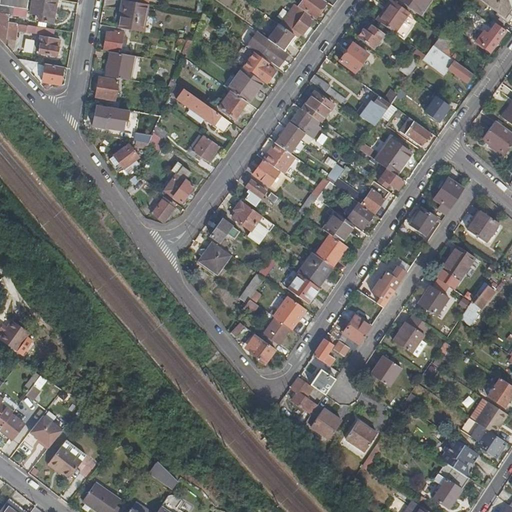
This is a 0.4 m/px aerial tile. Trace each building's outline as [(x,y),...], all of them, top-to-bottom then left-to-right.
[(14,7),(27,8),(28,0),(0,0),(0,13),(9,15),(12,15),(14,7)] [(59,10),(61,0),(59,0),(32,0),(31,13),(35,13),(34,20),(52,23),(54,17),(55,9),(59,10)] [(149,5),(122,0),(120,10),(124,11),(121,29),(144,33),(149,5)] [(305,12),(314,19),(326,2),(322,0),(303,0),(299,7),(305,12)] [(409,14),(409,13),(391,0),(390,0),(385,7),(387,9),(378,22),(394,34),(403,21),(409,14)] [(430,0),(402,0),(421,14),(430,0)] [(511,0),(478,0),(496,13),(495,16),(507,25),(511,18),(511,17),(508,15),(511,11),(511,9),(511,0)] [(304,13),(305,12),(299,7),(296,6),(281,26),(290,33),(294,35),(298,38),(301,34),(302,35),(313,19),(304,13)] [(16,23),(24,24),(27,8),(14,7),(12,15),(9,15),(8,22),(16,23)] [(385,7),(376,20),(378,22),(387,9),(385,7)] [(0,40),(5,46),(6,37),(8,22),(9,15),(0,13),(0,40)] [(403,21),(394,34),(398,37),(407,24),(403,21)] [(6,37),(14,38),(16,23),(8,22),(6,37)] [(366,33),(371,26),(367,23),(362,30),(366,33)] [(268,39),(271,42),(284,51),(294,35),(290,33),(281,26),(279,24),(268,39)] [(383,35),(371,26),(366,33),(362,30),(357,37),(373,49),(383,35)] [(503,32),(494,26),(486,37),(483,34),(476,43),(489,52),(503,32)] [(126,34),(115,32),(115,35),(106,34),(104,49),(121,52),(122,46),(127,47),(128,40),(125,40),(126,34)] [(257,32),(246,46),(261,57),(262,55),(278,67),(287,55),(270,43),(271,42),(268,39),(257,32)] [(6,37),(5,46),(14,38),(6,37)] [(59,40),(40,37),(37,53),(57,56),(59,40)] [(368,54),(352,44),(340,62),(355,73),(368,54)] [(447,69),(453,60),(432,46),(425,56),(421,61),(442,75),(447,69)] [(413,56),(421,62),(421,61),(425,56),(417,50),(413,56)] [(133,56),(111,52),(107,77),(129,81),(133,56)] [(417,63),(410,58),(401,70),(409,76),(417,63)] [(18,59),(30,73),(37,63),(18,59)] [(466,83),(472,75),(453,60),(447,69),(455,75),(459,77),(466,83)] [(262,62),(254,74),(267,83),(275,71),(262,62)] [(60,85),(63,67),(45,64),(42,82),(60,85)] [(246,102),(247,103),(262,82),(242,67),(227,88),(231,91),(246,102)] [(314,75),(310,81),(334,99),(337,95),(329,89),(330,87),(314,75)] [(97,97),(96,105),(108,107),(111,108),(112,100),(114,100),(118,81),(99,78),(96,97),(97,97)] [(175,83),(172,88),(170,94),(213,125),(212,126),(223,134),(231,123),(175,83)] [(246,102),(231,91),(219,107),(235,118),(246,102)] [(314,93),(302,110),(320,123),(332,105),(314,93)] [(337,95),(334,99),(342,104),(345,101),(337,95)] [(374,127),(390,105),(387,102),(379,96),(374,103),(371,101),(360,117),(374,127)] [(390,105),(397,110),(403,102),(396,97),(393,101),(390,105)] [(438,122),(449,107),(436,97),(425,112),(438,122)] [(511,102),(501,118),(511,125),(511,102)] [(111,108),(108,107),(107,109),(96,107),(93,126),(104,129),(105,125),(114,127),(114,126),(117,127),(117,125),(115,124),(116,116),(112,116),(113,108),(111,108)] [(302,110),(300,109),(286,129),(300,139),(304,133),(302,131),(308,123),(312,124),(317,128),(320,123),(302,110)] [(420,147),(430,133),(413,121),(404,135),(420,147)] [(511,145),(511,133),(495,121),(482,140),(493,148),(492,150),(504,157),(511,145)] [(153,133),(163,140),(167,134),(156,126),(153,133)] [(300,139),(286,129),(275,143),(290,154),(300,139)] [(153,133),(149,144),(147,148),(157,155),(163,141),(163,140),(153,133)] [(208,163),(219,147),(204,136),(192,152),(208,163)] [(387,169),(395,175),(410,153),(391,139),(375,161),(380,165),(387,169)] [(290,154),(275,143),(263,160),(284,175),(289,167),(287,165),(294,157),(290,154)] [(130,145),(114,156),(118,163),(127,175),(139,166),(135,161),(139,158),(130,145)] [(118,163),(114,156),(109,159),(114,166),(118,163)] [(284,175),(263,160),(252,175),(274,190),(285,175),(284,175)] [(175,177),(182,167),(176,163),(170,172),(172,174),(175,177)] [(344,170),(336,164),(328,174),(325,179),(329,182),(333,184),(344,170)] [(191,173),(182,167),(175,177),(164,190),(182,203),(193,186),(186,180),(191,173)] [(139,177),(140,178),(144,173),(139,168),(136,175),(139,177)] [(398,190),(404,181),(395,175),(387,169),(378,182),(388,189),(390,185),(398,190)] [(328,174),(322,170),(318,174),(324,178),(325,179),(328,174)] [(164,190),(175,177),(172,174),(161,188),(164,190)] [(136,175),(128,180),(134,185),(139,177),(136,175)] [(316,199),(329,182),(325,179),(324,178),(311,195),(315,198),(316,199)] [(446,215),(463,189),(447,179),(434,199),(441,204),(438,209),(446,215)] [(251,180),(245,187),(251,192),(245,199),(255,206),(266,191),(251,180)] [(383,198),(385,195),(374,186),(371,190),(369,188),(362,197),(355,192),(348,188),(344,193),(358,203),(373,214),(384,199),(383,198)] [(278,198),(270,193),(266,198),(274,203),(278,198)] [(311,195),(298,212),(303,215),(315,198),(311,195)] [(164,198),(152,214),(163,223),(174,209),(169,206),(171,204),(164,198)] [(261,216),(240,201),(235,208),(238,211),(235,214),(233,218),(251,231),(256,222),(261,216)] [(362,229),(373,214),(358,203),(347,218),(362,229)] [(437,218),(422,208),(415,218),(412,217),(408,223),(410,225),(409,226),(425,237),(437,218)] [(480,211),(467,230),(486,242),(498,223),(480,211)] [(342,243),(354,226),(336,213),(323,230),(330,235),(342,243)] [(222,220),(211,236),(220,243),(226,234),(231,226),(222,220)] [(257,244),(267,230),(256,222),(251,231),(247,236),(257,244)] [(234,240),(240,232),(231,226),(226,234),(234,240)] [(342,243),(330,235),(316,255),(332,267),(347,247),(342,243)] [(214,243),(211,242),(203,253),(203,254),(205,255),(214,243)] [(217,275),(231,255),(214,243),(205,255),(203,254),(198,261),(217,275)] [(279,258),(283,253),(271,245),(267,250),(279,258)] [(457,245),(441,269),(460,281),(475,257),(457,245)] [(317,287),(332,267),(316,255),(313,253),(298,273),(299,274),(317,287)] [(278,259),(272,254),(258,275),(264,280),(278,259)] [(395,291),(407,273),(397,266),(392,275),(387,272),(381,280),(380,280),(371,292),(381,299),(389,287),(395,291)] [(256,291),(264,280),(258,275),(256,274),(249,284),(248,285),(256,291)] [(320,289),(317,287),(299,274),(288,288),(309,304),(320,289)] [(495,291),(484,283),(471,301),(471,302),(478,308),(480,309),(495,291)] [(249,300),(256,291),(248,285),(239,298),(246,304),(249,300)] [(448,298),(430,286),(417,304),(436,317),(448,298)] [(255,304),(262,295),(256,291),(249,300),(255,304)] [(255,304),(249,300),(246,304),(243,309),(252,315),(259,306),(255,304)] [(467,324),(478,308),(471,302),(460,319),(467,324)] [(291,330),(306,309),(297,303),(288,315),(282,310),(276,319),(290,329),(291,330)] [(282,310),(279,308),(273,317),(275,318),(276,319),(282,310)] [(429,327),(413,316),(408,323),(406,322),(393,341),(412,353),(421,340),(429,327)] [(359,345),(371,327),(355,317),(343,334),(359,345)] [(290,329),(276,319),(275,318),(263,334),(278,345),(290,329)] [(11,320),(0,335),(0,339),(17,352),(30,333),(11,320)] [(243,326),(238,322),(232,332),(236,336),(243,326)] [(266,363),(275,349),(255,334),(247,346),(251,349),(249,351),(266,363)] [(337,340),(327,334),(324,339),(333,346),(337,340)] [(343,334),(338,341),(340,342),(351,349),(354,352),(359,345),(343,334)] [(333,346),(324,339),(313,355),(332,368),(337,360),(328,353),(333,346)] [(421,340),(412,353),(417,357),(426,343),(421,340)] [(351,349),(340,342),(334,350),(345,358),(351,349)] [(439,351),(446,355),(451,346),(445,342),(439,351)] [(402,368),(383,356),(371,375),(389,387),(402,368)] [(435,368),(430,365),(425,374),(429,377),(435,368)] [(313,387),(325,395),(336,380),(321,370),(311,386),(313,387)] [(35,373),(23,388),(28,392),(40,377),(35,373)] [(318,406),(325,395),(313,387),(312,388),(297,378),(290,389),(297,393),(292,400),(313,414),(318,406)] [(504,407),(511,395),(511,386),(500,378),(488,397),(504,407)] [(408,408),(416,396),(411,393),(403,405),(408,408)] [(482,417),(491,403),(484,399),(477,410),(477,414),(482,417)] [(0,429),(10,416),(0,407),(0,404),(1,404),(0,403),(0,429)] [(496,435),(508,415),(491,403),(482,417),(478,423),(479,425),(486,429),(496,435)] [(11,415),(12,413),(1,404),(0,404),(0,407),(10,416),(11,415)] [(342,422),(318,406),(313,414),(307,422),(312,425),(311,428),(330,440),(342,422)] [(477,410),(471,418),(478,423),(482,417),(477,414),(477,410)] [(33,427),(41,416),(35,412),(27,423),(33,427)] [(397,414),(389,426),(395,429),(402,418),(397,414)] [(10,416),(0,429),(0,431),(13,441),(24,425),(11,415),(10,416)] [(287,430),(296,439),(306,424),(295,417),(287,430)] [(478,423),(469,418),(460,431),(471,438),(479,425),(478,423)] [(377,433),(358,421),(345,439),(364,452),(377,433)] [(486,429),(479,425),(471,438),(477,443),(485,430),(486,429)] [(362,467),(367,470),(392,433),(397,437),(400,432),(395,429),(389,426),(362,467)] [(504,443),(485,430),(477,443),(476,445),(495,457),(504,443)] [(469,477),(482,457),(465,446),(452,467),(469,477)] [(62,448),(50,464),(63,474),(69,479),(81,464),(62,448)] [(449,508),(469,478),(469,477),(452,467),(445,462),(433,481),(441,485),(433,498),(449,508)] [(63,474),(50,464),(48,466),(60,476),(63,474)] [(97,511),(122,511),(123,511),(116,506),(119,501),(94,484),(82,502),(97,511)] [(17,506),(9,500),(0,510),(0,511),(14,511),(13,511),(17,506)]
